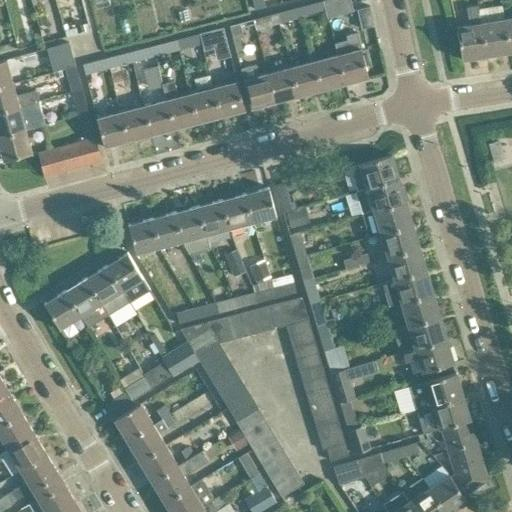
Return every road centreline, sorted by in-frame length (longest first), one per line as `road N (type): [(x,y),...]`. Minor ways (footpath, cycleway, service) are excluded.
road 1 (residential): [(0,220),(415,109)]
road 2 (residential): [(415,109),(511,431)]
road 3 (residential): [(129,511),(0,298)]
